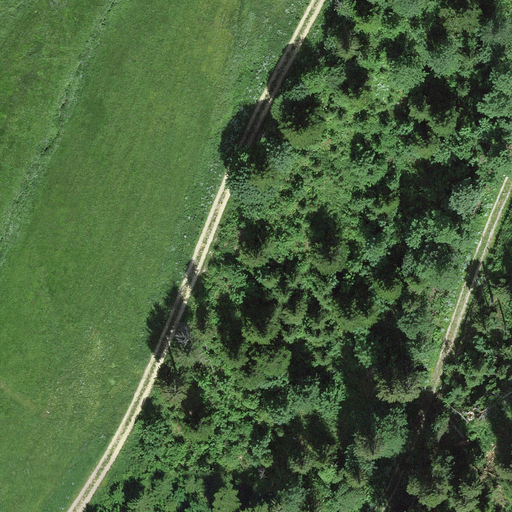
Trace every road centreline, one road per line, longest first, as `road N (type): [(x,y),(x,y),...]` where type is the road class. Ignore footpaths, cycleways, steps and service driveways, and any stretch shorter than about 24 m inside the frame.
road 1 (track): [(318,0),(248,132),(152,369),(78,511)]
road 2 (track): [(373,511),(389,490),(473,258),(511,175)]
